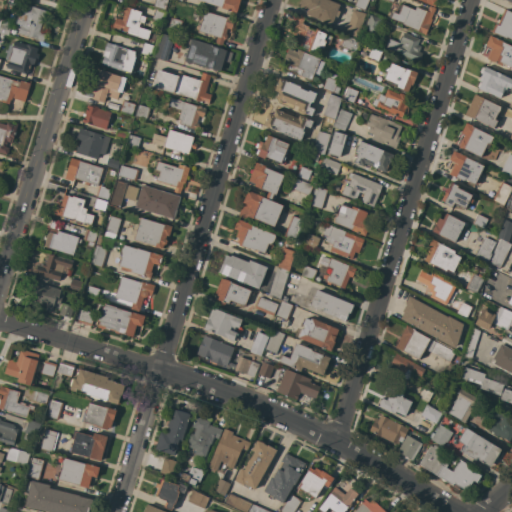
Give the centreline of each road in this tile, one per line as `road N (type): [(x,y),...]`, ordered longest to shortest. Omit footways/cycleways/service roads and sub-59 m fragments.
road 1 (residential): [(272,0),(119,511)]
road 2 (residential): [(453,511),(252,403),(0,321)]
road 3 (residential): [(472,0),(338,443)]
road 4 (tertiary): [(88,0),(0,285)]
